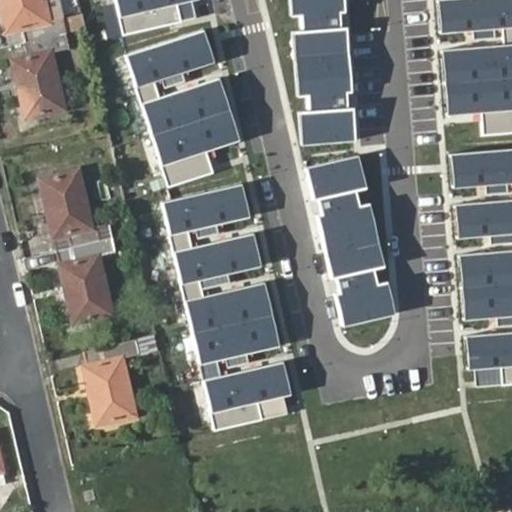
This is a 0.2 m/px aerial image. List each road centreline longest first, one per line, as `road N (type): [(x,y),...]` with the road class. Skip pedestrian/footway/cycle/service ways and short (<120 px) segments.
road 1 (residential): [(243,0),(326,351),(341,376),(362,378),(396,372),(413,347),(387,0)]
road 2 (residential): [(26,364),(62,511)]
